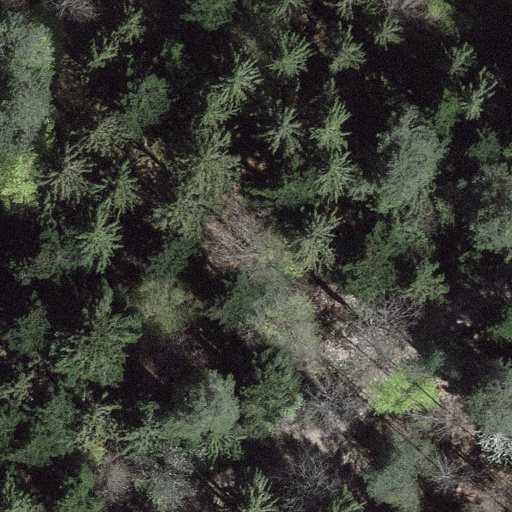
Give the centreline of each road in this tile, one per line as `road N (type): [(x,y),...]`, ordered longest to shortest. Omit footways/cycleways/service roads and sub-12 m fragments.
road 1 (track): [(511,284),(483,294),(431,333),(368,403),(274,470),(154,511)]
road 2 (track): [(368,403),(265,374),(181,329),(137,290)]
